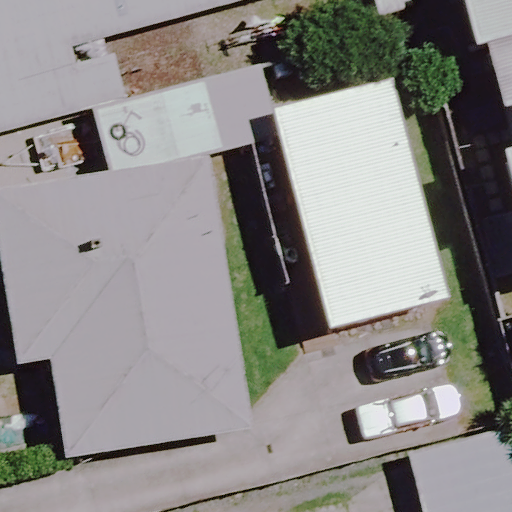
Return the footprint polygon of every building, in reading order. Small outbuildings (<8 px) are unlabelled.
[(0,0),(0,134),(82,113),(64,48),(243,0),(0,0)] [(511,197),(511,17),(449,35),(495,202),(511,197)] [(98,187),(0,208),(0,344),(7,377),(36,371),(58,477),(259,434),(200,159),(254,148),(240,83),(83,116),(98,187)] [(441,309),(384,91),(263,123),(321,341),(441,309)] [(511,511),(511,445),(509,435),(400,460),(412,511),(511,511)]
